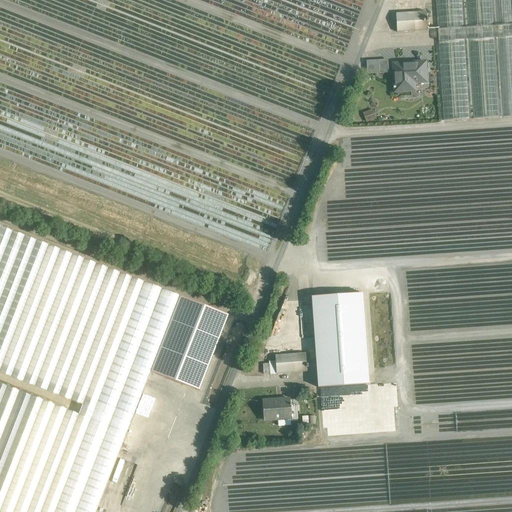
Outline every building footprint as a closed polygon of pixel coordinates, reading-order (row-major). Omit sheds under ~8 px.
[(491,0),(435,0),(443,121),(499,118),(491,0)] [(511,0),(491,0),(499,118),(511,116),(511,0)] [(426,11),(396,13),(397,32),(427,30),(427,22),(428,22),(428,19),(427,19),(426,11)] [(367,60),(368,73),(388,72),(388,59),(367,60)] [(425,63),(393,64),(395,92),(414,90),(414,82),(426,82),(425,63)] [(363,112),(366,121),(376,118),(373,109),(363,112)] [(362,294),(337,296),(343,386),(369,384),(362,294)] [(337,296),(311,298),(318,388),(343,386),(337,296)] [(306,353),(275,355),(275,361),(276,374),(307,372),(307,368),(308,368),(308,364),(306,365),(306,353)] [(100,511),(131,436),(0,384),(0,511),(100,511)] [(290,399),(262,401),(264,420),(290,419),(290,420),(297,419),(296,405),(291,406),(291,405),(290,405),(290,399)]
